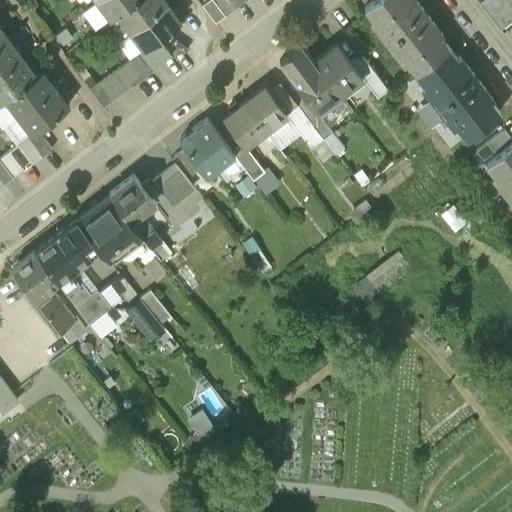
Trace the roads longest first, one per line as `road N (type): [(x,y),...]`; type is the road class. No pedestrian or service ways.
road 1 (residential): [(0,235),(310,0)]
road 2 (residential): [(15,0),(91,105)]
